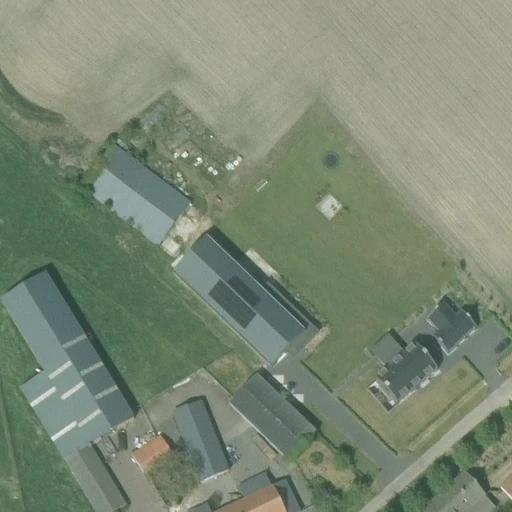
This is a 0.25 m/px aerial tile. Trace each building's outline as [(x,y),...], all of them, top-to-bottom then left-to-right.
[(298,195),(273,235),(306,257),(332,217),(298,195)] [(298,345),(310,332),(271,296),(266,301),(194,236),(177,254),(162,271),(263,364),(281,344),(289,351),(296,344),(298,345)] [(45,376),(21,391),(93,511),(119,511),(126,508),(90,449),(134,422),(46,277),(2,304),(45,376)] [(445,306),(427,322),(438,334),(432,339),(448,357),(477,331),(461,313),(455,318),(445,306)] [(389,402),(395,408),(436,373),(414,348),(402,358),(395,351),(380,364),(386,372),(373,383),(379,390),(376,392),(387,404),(389,402)] [(287,464),(315,436),(257,379),(229,408),(287,464)] [(203,403),(172,416),(200,487),(231,473),(203,403)] [(172,456),(161,439),(132,458),(143,475),(172,456)] [(471,511),(488,496),(466,474),(423,511),(471,511)] [(297,511),(285,485),(272,491),(265,476),(237,490),(244,503),(226,511),(209,511),(207,508),(198,511),(297,511)]
